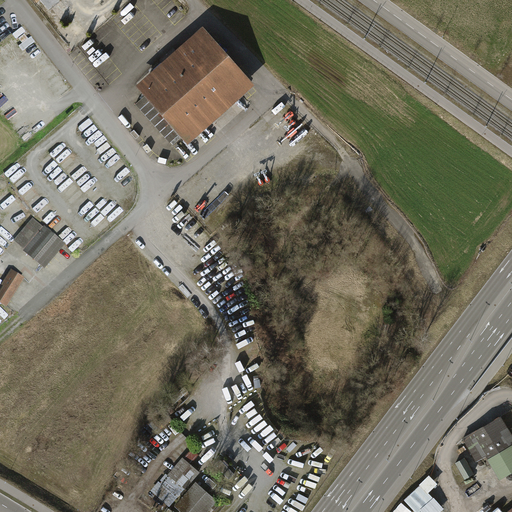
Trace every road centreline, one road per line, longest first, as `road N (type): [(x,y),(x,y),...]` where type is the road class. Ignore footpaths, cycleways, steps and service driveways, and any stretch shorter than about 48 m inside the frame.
road 1 (secondary): [(511,266),(326,511)]
road 2 (secondary): [(361,511),(511,314)]
road 3 (residential): [(14,0),(160,188)]
road 4 (unclassified): [(511,101),(372,0)]
road 5 (unknown): [(70,213),(36,156),(93,103)]
road 6 (unknown): [(224,407),(124,497)]
